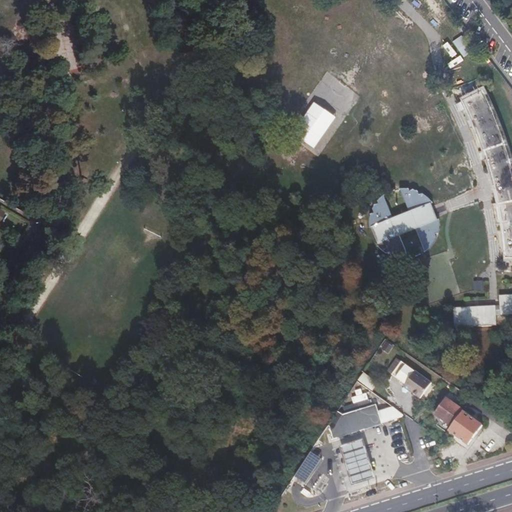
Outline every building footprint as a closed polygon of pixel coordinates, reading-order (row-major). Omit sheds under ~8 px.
[(445,12),(434,0),(402,0),(430,27),(445,12)] [(452,44),(466,56),(473,48),(458,37),(452,44)] [(511,173),(510,166),(506,151),(502,138),(496,134),(499,131),(495,121),(489,117),(492,113),(489,108),(481,90),(462,99),(477,134),(487,162),(496,196),(501,233),(503,246),(504,257),(511,256),(511,173)] [(511,160),(509,149),(504,134),(493,106),(489,108),(492,113),(489,117),(495,121),(499,131),(496,134),(502,138),(506,151),(510,166),(511,173),(511,160)] [(371,234),(375,242),(382,249),(390,254),(401,257),(411,257),(420,254),(427,251),(434,244),(439,235),(441,227),(442,219),(441,213),(436,202),(430,194),(421,188),(411,185),(401,185),(393,187),(385,191),(377,199),(371,207),(369,217),(369,226),(371,234)] [(501,306),(455,307),(456,325),(497,323),(497,313),(511,312),(511,292),(501,293),(501,306)] [(391,376),(404,385),(414,372),(400,363),(391,376)] [(430,383),(414,372),(404,385),(411,390),(409,392),(420,399),(430,383)] [(446,398),(435,414),(451,426),(462,410),(446,398)] [(336,412),(327,426),(332,442),(338,440),(337,438),(358,431),(359,434),(364,432),(364,429),(401,417),(404,414),(394,406),(379,411),(376,404),(371,406),(370,400),(357,405),(359,410),(342,416),(336,412)] [(463,411),(449,430),(469,444),(483,426),(463,411)] [(364,439),(340,447),(344,460),(352,484),(352,486),(377,479),(376,476),(371,461),(368,453),(364,439)] [(317,457),(310,452),(294,477),(301,481),(305,484),(321,459),(317,457)]
